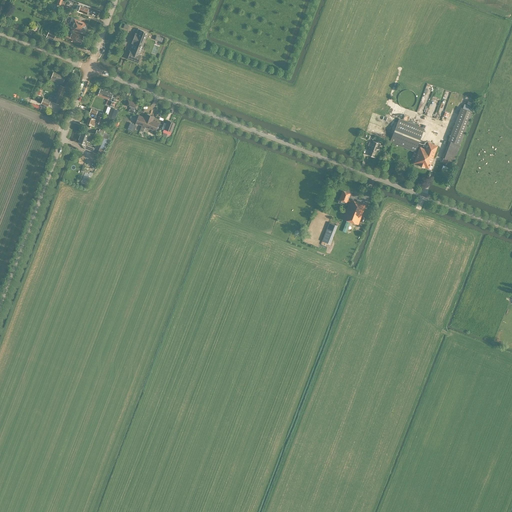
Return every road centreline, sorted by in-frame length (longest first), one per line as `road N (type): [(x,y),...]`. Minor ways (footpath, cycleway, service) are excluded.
road 1 (unclassified): [(511,229),(89,68)]
road 2 (unclassified): [(0,304),(89,68)]
